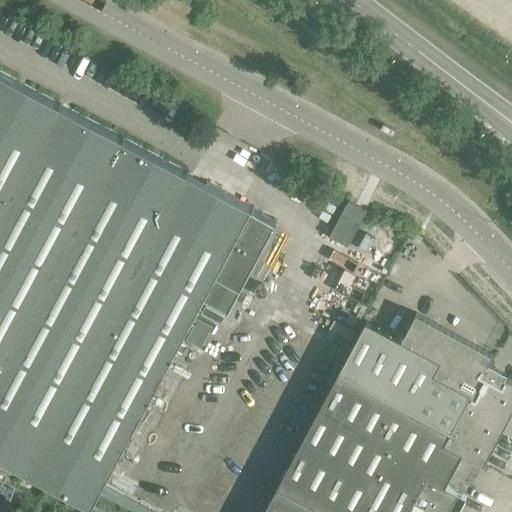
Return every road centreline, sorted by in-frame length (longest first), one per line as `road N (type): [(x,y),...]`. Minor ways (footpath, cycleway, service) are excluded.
road 1 (unclassified): [(511,271),(448,207),(397,171),(78,0)]
road 2 (tertiary): [(417,51),(511,134)]
